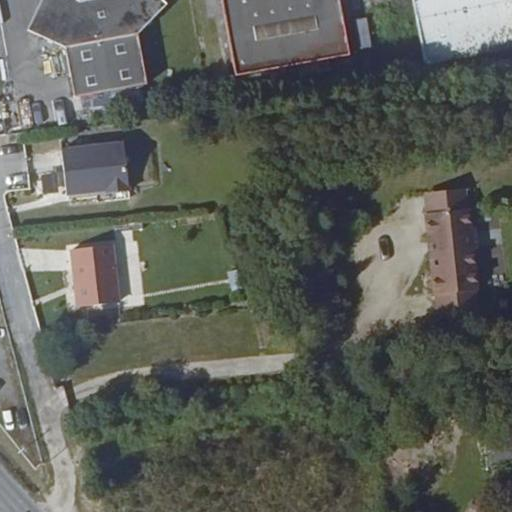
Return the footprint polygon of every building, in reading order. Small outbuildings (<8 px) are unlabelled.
[(136,37),(164,7),(156,0),(81,0),(79,6),(64,0),(42,0),(27,34),(64,51),(74,100),(145,86),(136,37)] [(217,0),(232,77),(346,55),(335,0),(217,0)] [(511,0),(408,0),(420,61),(511,44),(511,0)] [(344,24),(350,52),(371,48),(365,20),(344,24)] [(107,193),(128,191),(122,143),(61,151),(67,195),(96,191),(96,188),(106,187),(107,190),(107,193)] [(430,294),(433,318),(472,314),(470,289),(471,289),(467,249),(470,245),(469,230),(465,227),(462,208),(419,213),(422,239),(426,239),(427,253),(424,253),(429,294),(430,294)] [(74,309),(114,303),(106,247),(66,252),(74,309)]
